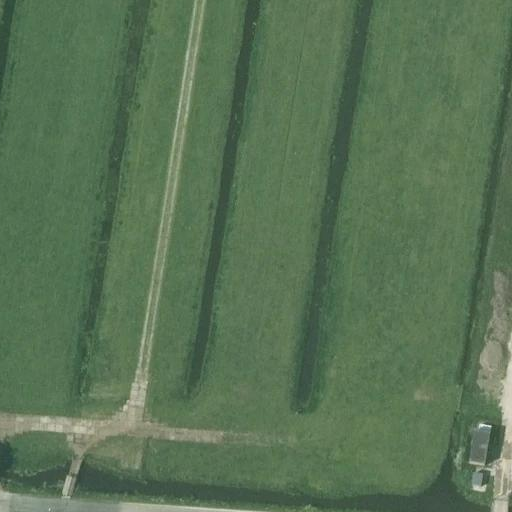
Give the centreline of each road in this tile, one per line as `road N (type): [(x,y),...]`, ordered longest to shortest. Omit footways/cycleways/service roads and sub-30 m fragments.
road 1 (track): [(133,415),(201,0)]
road 2 (track): [(84,425),(133,415),(316,427),(349,401),(368,312)]
